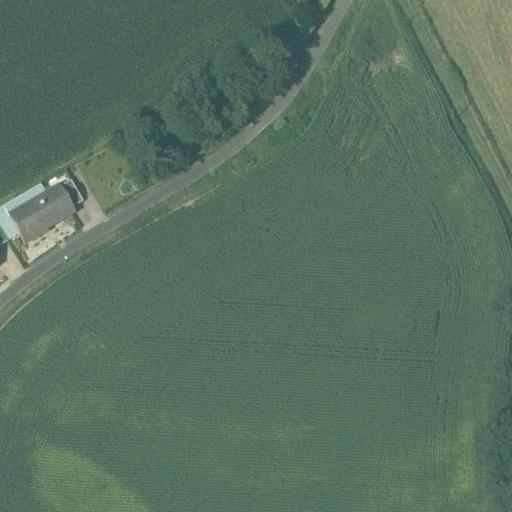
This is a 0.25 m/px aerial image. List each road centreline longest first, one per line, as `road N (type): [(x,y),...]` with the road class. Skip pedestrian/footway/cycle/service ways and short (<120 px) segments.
road 1 (residential): [(0,303),(271,114),(343,0)]
road 2 (track): [(401,0),(511,211)]
